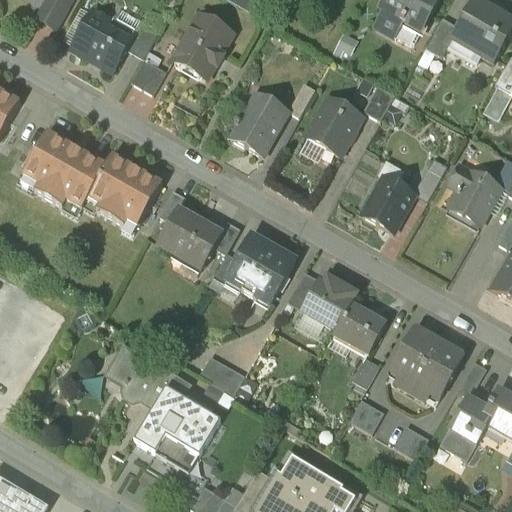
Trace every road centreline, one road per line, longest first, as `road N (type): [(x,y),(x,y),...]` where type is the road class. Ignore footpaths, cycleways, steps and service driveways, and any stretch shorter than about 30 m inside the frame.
road 1 (residential): [(511,346),(0,55)]
road 2 (residential): [(0,435),(125,511)]
